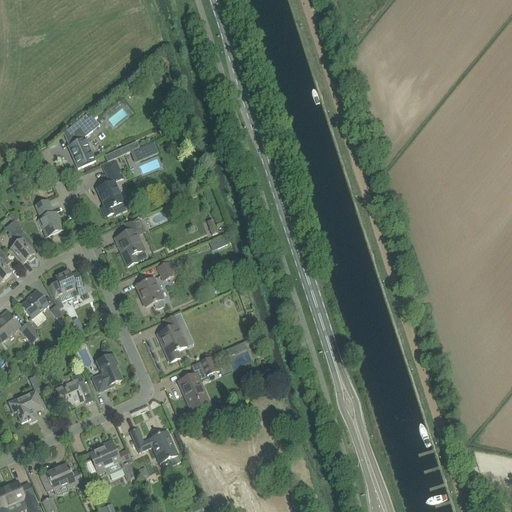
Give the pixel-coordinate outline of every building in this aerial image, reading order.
[(123,109),(109,118),(114,124),(127,116),(123,109)] [(78,170),(87,166),(96,162),(85,138),(100,127),(90,114),(69,130),(64,135),(69,146),(68,147),(70,147),(75,158),(73,159),(78,170)] [(175,129),(172,121),(164,124),(168,132),(175,129)] [(137,143),(124,148),(127,155),(137,150),(140,149),(137,143)] [(140,149),(137,150),(142,161),(158,154),(154,143),(140,149)] [(119,159),(121,164),(131,161),(129,156),(119,159)] [(111,184),(97,190),(106,211),(104,212),(106,218),(115,214),(116,217),(127,212),(124,204),(115,183),(124,179),(117,162),(104,167),(111,184)] [(40,167),(33,170),(35,176),(43,173),(40,167)] [(43,220),(37,222),(41,231),(44,230),(47,237),(63,230),(56,214),(54,215),(48,202),(37,207),(43,220)] [(11,215),(15,221),(20,217),(16,211),(11,215)] [(139,218),(125,224),(129,234),(116,239),(128,268),(139,263),(136,256),(145,251),(138,236),(146,233),(139,218)] [(20,226),(10,235),(18,244),(12,249),(24,264),(28,260),(30,263),(35,258),(33,256),(35,255),(27,245),(32,241),(20,226)] [(216,228),(210,230),(213,237),(219,234),(216,228)] [(224,238),(212,244),(216,251),(228,246),(224,238)] [(0,281),(1,283),(12,274),(4,264),(9,260),(0,249),(0,281)] [(171,263),(159,269),(164,281),(177,276),(171,263)] [(53,287),(50,288),(54,297),(58,306),(61,305),(77,298),(81,296),(83,302),(89,299),(87,294),(78,274),(71,277),(71,275),(68,274),(67,272),(63,273),(64,275),(56,279),(58,282),(52,285),(53,287)] [(165,306),(163,302),(164,301),(155,280),(137,287),(146,309),(154,305),(156,310),(159,311),(164,309),(165,306)] [(33,321),(33,320),(38,327),(46,320),(41,313),(49,307),(37,292),(28,300),(29,301),(21,307),(33,321)] [(67,322),(62,315),(57,306),(51,311),(62,326),(67,322)] [(1,319),(3,321),(0,323),(0,340),(2,344),(21,328),(8,313),(4,316),(1,319)] [(187,328),(181,315),(165,322),(169,330),(158,335),(170,363),(181,359),(178,352),(188,348),(180,331),(187,328)] [(78,319),(69,325),(78,338),(86,333),(78,319)] [(33,344),(40,339),(28,325),(22,330),(33,344)] [(63,330),(70,342),(76,338),(69,327),(63,330)] [(258,328),(248,333),(250,339),(261,334),(258,328)] [(244,344),(237,347),(240,354),(247,351),(244,344)] [(115,387),(115,385),(123,381),(116,366),(118,365),(114,356),(105,360),(97,364),(102,376),(93,380),(99,394),(112,388),(115,387)] [(205,373),(197,376),(196,375),(179,383),(192,412),(209,405),(200,384),(209,380),(207,377),(221,370),(215,358),(201,364),(205,373)] [(5,365),(9,370),(5,373),(8,376),(15,371),(9,362),(5,365)] [(88,391),(84,382),(81,375),(71,379),(75,386),(58,394),(60,400),(64,409),(84,400),(82,394),(88,391)] [(9,404),(10,406),(14,415),(17,414),(22,425),(29,422),(29,423),(30,423),(30,424),(38,421),(35,414),(44,410),(42,405),(37,396),(36,392),(9,404)] [(138,430),(130,433),(140,455),(152,449),(160,465),(169,461),(171,467),(181,463),(178,457),(179,457),(167,432),(144,443),(138,430)] [(120,459),(118,455),(112,441),(103,445),(105,448),(89,456),(99,476),(108,472),(110,475),(124,469),(129,482),(137,478),(131,465),(133,464),(128,455),(120,459)] [(46,475),(41,478),(48,494),(53,491),(67,486),(68,489),(84,483),(79,471),(72,474),(68,465),(46,475)] [(145,469),(140,471),(144,480),(149,478),(145,469)] [(0,511),(8,511),(7,509),(21,502),(24,509),(27,508),(28,511),(40,511),(34,497),(35,497),(29,485),(21,489),(18,483),(0,490),(0,511)] [(56,511),(51,500),(43,503),(46,511),(56,511)]
